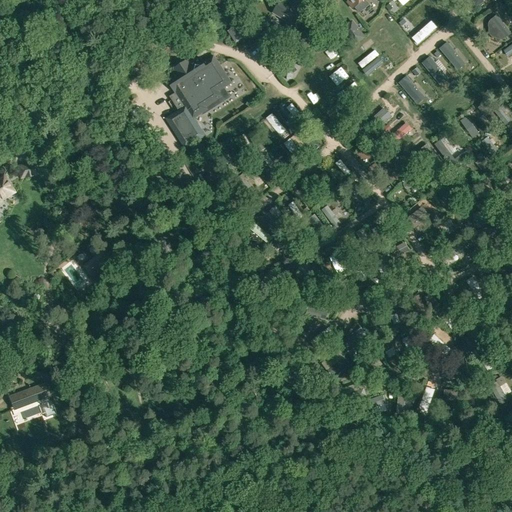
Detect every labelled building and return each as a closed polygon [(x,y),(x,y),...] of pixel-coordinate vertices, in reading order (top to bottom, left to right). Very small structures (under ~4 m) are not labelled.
[(281,0),(277,7),(273,13),(294,25),(302,11),(299,9),(305,0),(290,0),(289,3),(284,0),(281,0)] [(366,0),(348,0),(347,2),(351,7),(354,5),(360,13),(370,4),(366,0)] [(489,0),(479,6),(483,13),(497,5),(494,0),(489,0)] [(488,25),(488,26),(489,30),(489,31),(489,32),(489,33),(489,34),(490,35),(491,36),(492,37),(493,37),(494,38),(495,38),(496,38),(497,39),(498,39),(499,39),(499,40),(500,40),(501,40),(502,40),(503,40),(503,39),(504,39),(511,34),(497,15),(496,15),(491,19),(490,20),(489,21),(489,22),(489,23),(488,23),(488,24),(488,25)] [(228,31),(236,43),(255,30),(247,18),(228,31)] [(342,29),(355,46),(366,37),(352,20),(342,29)] [(412,38),(418,44),(437,27),(431,21),(412,38)] [(255,28),(261,35),(267,29),(261,23),(255,28)] [(299,35),(294,39),(298,45),(304,41),(299,35)] [(325,48),(330,55),(339,47),(334,41),(325,48)] [(447,42),(440,49),(458,70),(466,64),(447,42)] [(379,57),(363,70),(367,76),(383,63),(379,57)] [(430,57),(423,63),(440,85),(448,79),(430,57)] [(209,99),(225,90),(209,63),(202,68),(200,64),(190,70),(188,66),(179,71),(181,76),(173,80),(180,91),(172,96),(179,108),(165,116),(184,143),(203,132),(195,118),(204,113),(202,109),(212,103),(209,99)] [(417,67),(412,71),(416,76),(421,72),(417,67)] [(345,85),(353,80),(346,69),(339,74),(345,85)] [(383,71),(377,75),(380,81),(387,77),(383,71)] [(406,76),(399,83),(417,104),(425,97),(406,76)] [(314,104),(321,112),(328,104),(321,97),(314,104)] [(484,103),(478,108),(490,122),(496,118),(484,103)] [(384,108),(373,118),(381,127),(392,117),(384,108)] [(495,112),(505,125),(511,120),(501,108),(495,112)] [(273,113),(267,118),(280,135),(286,130),(273,113)] [(481,134),(468,115),(461,120),(474,139),(481,134)] [(346,133),(351,140),(371,125),(367,118),(346,133)] [(406,122),(391,136),(396,142),(412,128),(406,122)] [(256,131),(249,135),(259,152),(266,148),(256,131)] [(488,137),(481,142),(493,158),(500,153),(488,137)] [(290,139),(284,144),(296,159),(302,154),(290,139)] [(434,144),(452,168),(466,157),(463,154),(463,153),(455,159),(451,154),(441,140),(440,140),(434,144)] [(442,164),(427,144),(420,149),(435,169),(442,164)] [(467,150),(463,154),(466,157),(468,160),(472,156),(467,150)] [(284,151),(281,156),(288,160),(291,155),(284,151)] [(235,171),(224,152),(216,157),(228,176),(235,171)] [(486,173),(494,167),(490,162),(489,163),(481,153),(476,157),(479,160),(485,167),(483,169),(486,173)] [(275,174),(263,158),(256,163),(269,179),(275,174)] [(390,164),(395,169),(400,164),(395,159),(390,164)] [(17,166),(20,178),(38,174),(35,162),(17,166)] [(325,172),(320,176),(332,193),(338,189),(325,172)] [(0,200),(14,192),(3,174),(0,176),(0,200)] [(418,174),(404,184),(408,190),(422,180),(418,174)] [(461,195),(466,190),(454,179),(451,176),(446,181),(461,195)] [(418,198),(430,187),(424,180),(411,191),(418,198)] [(224,183),(210,195),(214,200),(229,189),(224,183)] [(308,186),(303,190),(313,204),(318,200),(308,186)] [(511,188),(501,198),(506,204),(511,198),(511,188)] [(328,206),(322,210),(335,227),(340,223),(328,206)] [(276,207),(270,211),(282,227),(288,223),(276,207)] [(422,207),(407,219),(414,228),(429,217),(422,207)] [(2,220),(0,220),(0,233),(5,233),(4,226),(13,224),(11,212),(1,214),(2,220)] [(494,214),(473,221),(475,227),(496,221),(494,214)] [(315,215),(309,219),(322,237),(328,232),(315,215)] [(255,223),(250,229),(268,243),(272,238),(255,223)] [(452,238),(461,232),(455,223),(446,229),(452,238)] [(375,235),(378,241),(395,231),(392,225),(375,235)] [(495,225),(477,232),(479,239),(498,233),(495,225)] [(363,228),(356,232),(366,250),(373,245),(363,228)] [(275,243),(279,249),(299,237),(295,231),(275,243)] [(440,255),(444,262),(464,249),(460,244),(459,243),(440,255)] [(384,248),(387,254),(393,251),(390,245),(384,248)] [(92,275),(97,281),(103,277),(98,270),(110,261),(102,251),(83,265),(91,276),(92,275)] [(503,264),(511,268),(511,254),(508,253),(503,264)] [(327,278),(316,263),(310,267),(322,283),(327,278)] [(367,279),(365,277),(369,274),(363,264),(358,267),(357,264),(352,268),(362,283),(367,279)] [(332,281),(340,294),(349,288),(346,284),(349,282),(344,274),(332,281)] [(300,279),(293,284),(304,299),(311,294),(300,279)] [(448,299),(444,292),(427,302),(431,309),(448,299)] [(499,299),(511,308),(511,299),(503,293),(499,299)] [(419,295),(412,299),(422,317),(429,313),(419,295)] [(502,310),(499,306),(494,310),(497,314),(502,310)] [(402,309),(396,312),(396,313),(391,315),(395,324),(400,323),(402,330),(409,327),(402,309)] [(486,316),(479,321),(491,336),(497,331),(486,316)] [(392,334),(399,332),(397,326),(390,328),(392,334)] [(329,328),(311,342),(317,349),(334,335),(329,328)] [(451,350),(434,335),(429,341),(445,356),(451,350)] [(409,336),(402,340),(414,360),(421,356),(409,336)] [(52,344),(59,350),(65,344),(58,337),(52,344)] [(380,347),(384,353),(397,343),(393,338),(380,347)] [(354,348),(349,351),(353,356),(357,353),(354,348)] [(388,364),(399,357),(396,352),(385,359),(388,364)] [(314,355),(308,359),(312,366),(318,362),(314,355)] [(344,357),(327,369),(332,375),(349,364),(344,357)] [(391,369),(398,376),(401,373),(394,365),(391,369)] [(341,373),(342,382),(355,379),(353,370),(341,373)] [(392,372),(387,376),(390,380),(395,377),(392,372)] [(489,385),(501,405),(508,401),(496,381),(489,385)] [(11,395),(17,410),(48,398),(43,383),(11,395)] [(419,409),(427,412),(435,390),(427,387),(419,409)] [(364,388),(344,395),(347,404),(367,396),(364,388)] [(400,390),(396,413),(403,414),(406,391),(400,390)] [(457,408),(458,391),(444,390),(443,407),(457,408)] [(383,395),(363,403),(366,410),(386,403),(383,395)] [(387,416),(394,411),(389,404),(382,409),(387,416)]
